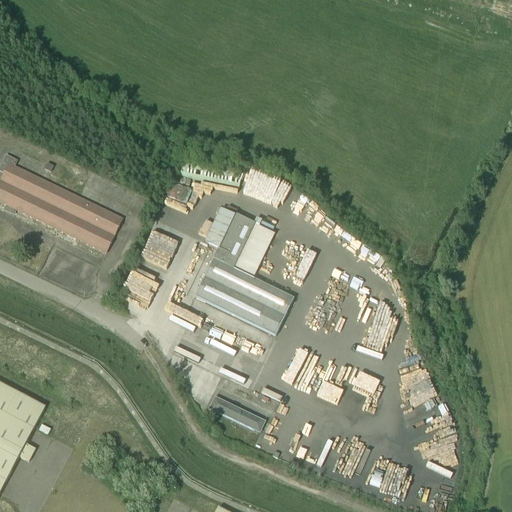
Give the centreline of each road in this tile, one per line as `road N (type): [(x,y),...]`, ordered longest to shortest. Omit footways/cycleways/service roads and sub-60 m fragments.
road 1 (track): [(377,511),(223,450),(142,349)]
road 2 (unclassified): [(142,349),(103,316),(0,266)]
